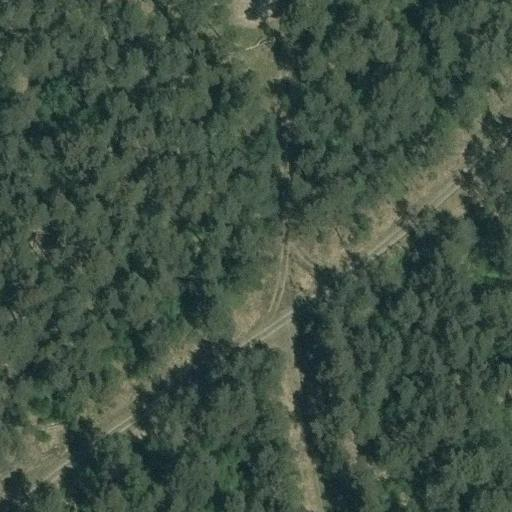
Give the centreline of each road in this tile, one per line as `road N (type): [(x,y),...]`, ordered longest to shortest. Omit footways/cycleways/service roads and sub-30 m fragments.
road 1 (track): [(7,511),(125,422),(354,270),(511,131)]
road 2 (track): [(228,0),(275,105),(286,317),(325,511)]
